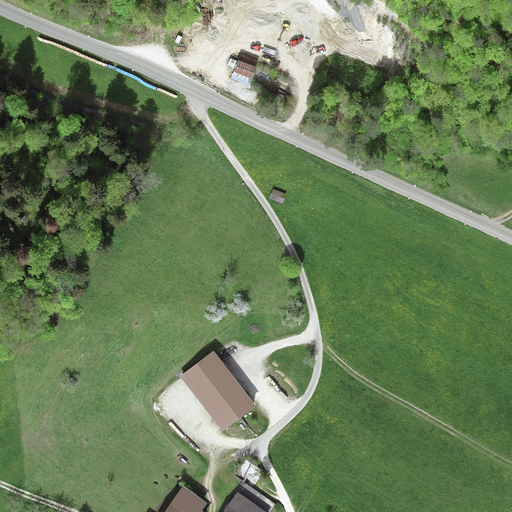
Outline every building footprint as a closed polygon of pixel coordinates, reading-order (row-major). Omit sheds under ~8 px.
[(254,66),(237,60),(232,72),(249,78),(254,66)] [(285,194),(274,189),(270,198),(282,203),(285,194)] [(252,405),(210,351),(180,374),(221,428),(252,405)] [(205,504),(182,487),(163,511),(203,511),(201,510),(205,504)] [(262,511),(237,494),(224,511),(262,511)]
